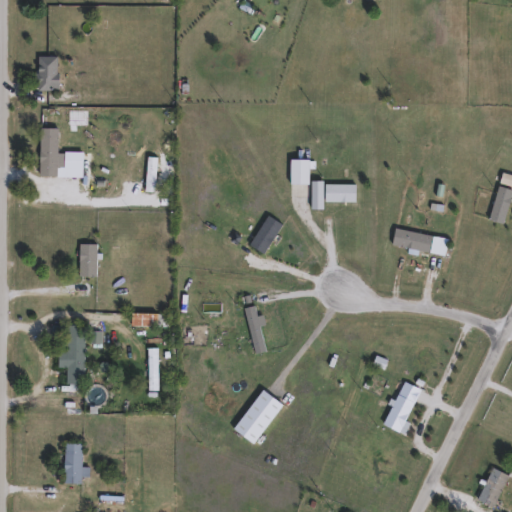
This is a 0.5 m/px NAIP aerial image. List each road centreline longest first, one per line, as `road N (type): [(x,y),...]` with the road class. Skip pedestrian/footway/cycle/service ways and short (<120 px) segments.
road 1 (residential): [(1,511),(5,0)]
road 2 (residential): [(420,511),(511,311)]
road 3 (residential): [(497,337),(444,312),(364,303),(344,291)]
